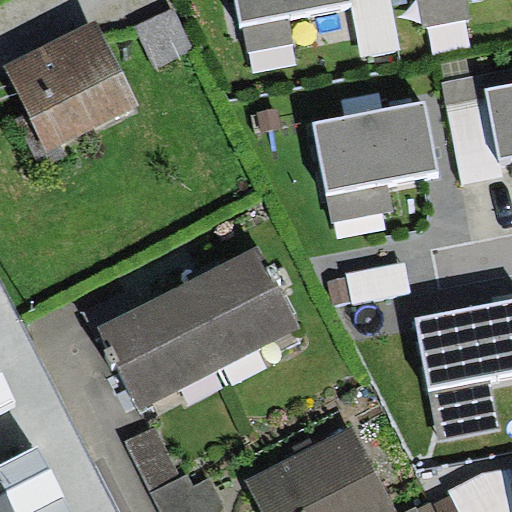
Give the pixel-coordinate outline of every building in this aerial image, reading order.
[(386,0),(236,0),(251,77),(299,68),(289,19),(351,7),(361,60),(397,53),(386,0)] [(511,0),(419,0),(426,29),(468,20),(463,0),(511,0)] [(176,10),(135,29),(156,72),(196,52),(176,10)] [(97,23),(9,66),(49,148),(137,105),(97,23)] [(489,93),(511,88),(511,67),(441,82),(463,184),(505,175),(503,162),(489,93)] [(511,88),(489,93),(503,162),(511,159),(511,88)] [(436,174),(424,108),(317,128),(329,194),(388,183),(436,174)] [(388,183),(329,194),(334,221),(393,210),(388,183)] [(175,289),(215,368),(297,330),(256,250),(175,289)] [(412,295),(406,263),(348,275),(349,278),(329,282),(333,306),(353,302),(354,306),(412,295)] [(215,368),(175,289),(98,326),(138,406),(215,368)] [(492,383),(511,378),(511,307),(419,325),(433,394),(492,383)] [(0,377),(0,403),(10,399),(0,377)] [(492,383),(433,394),(441,440),(500,429),(492,383)] [(398,511),(353,425),(246,480),(262,511),(398,511)] [(157,427),(127,442),(161,511),(219,511),(224,505),(212,481),(196,489),(189,475),(182,478),(157,427)] [(0,511),(69,511),(38,451),(0,469),(0,511)] [(511,511),(511,468),(485,474),(451,491),(453,496),(461,511),(511,511)] [(461,511),(453,496),(435,505),(438,511),(461,511)]
